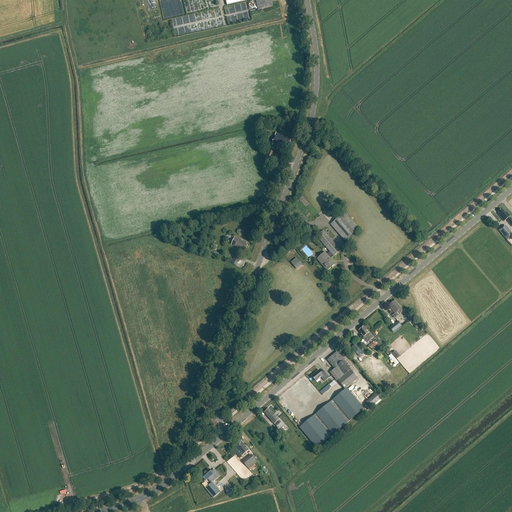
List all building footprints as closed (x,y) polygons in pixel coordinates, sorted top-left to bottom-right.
[(271,0),(255,0),(258,11),(274,7),(271,0)] [(279,147),(282,148),(282,146),(287,148),(291,139),(276,133),(272,144),(279,147)] [(498,215),(504,222),(506,220),(511,226),(511,220),(509,217),(510,217),(507,213),(505,214),(501,209),(498,212),(499,214),(498,215)] [(357,230),(343,214),(332,224),(345,240),(357,230)] [(499,231),(507,241),(511,236),(511,233),(505,225),(499,231)] [(327,255),(325,253),(317,259),(327,271),(335,264),(330,259),(333,256),(334,256),(340,251),(323,231),(317,237),(330,252),(327,255)] [(231,245),(245,251),(248,245),(246,244),(247,243),(235,237),(231,245)] [(307,245),(304,249),(311,256),(315,252),(307,245)] [(238,262),(238,263),(242,255),(237,253),(233,260),(238,262)] [(296,258),(291,263),(296,270),(302,265),(296,258)] [(389,307),(395,314),(397,312),(402,309),(395,301),(389,305),(391,306),(389,307)] [(402,309),(397,312),(399,314),(402,312),(406,317),(409,314),(406,309),(403,311),(402,309)] [(401,322),(392,328),(394,331),(403,324),(401,322)] [(361,334),(361,335),(364,338),(366,336),(370,341),(373,338),(369,333),(364,327),(359,331),(361,334)] [(369,345),(372,349),(379,343),(376,339),(369,345)] [(352,348),(360,357),(362,355),(358,350),(359,349),(355,345),(352,348)] [(299,428),(317,448),(364,409),(347,389),(346,389),(346,388),(357,379),(350,370),(351,370),(344,362),(345,361),(337,352),(328,360),(335,369),(330,373),(337,382),(338,381),(345,389),(345,390),(299,428)] [(321,377),(325,382),(329,378),(325,372),(322,375),(319,371),(311,377),(316,382),(321,377)] [(377,394),(365,404),(370,410),(382,400),(377,394)] [(269,409),(264,413),(271,421),(276,427),(281,423),(275,417),(269,409)] [(233,446),(242,456),(249,451),(240,440),(233,446)] [(252,455),(243,462),(248,469),(257,462),(252,455)] [(208,469),(201,475),(206,481),(208,479),(211,482),(213,481),(213,482),(220,476),(214,469),(211,472),(208,469)] [(205,489),(213,498),(220,492),(212,483),(205,489)] [(223,497),(230,492),(228,489),(221,494),(223,497)]
